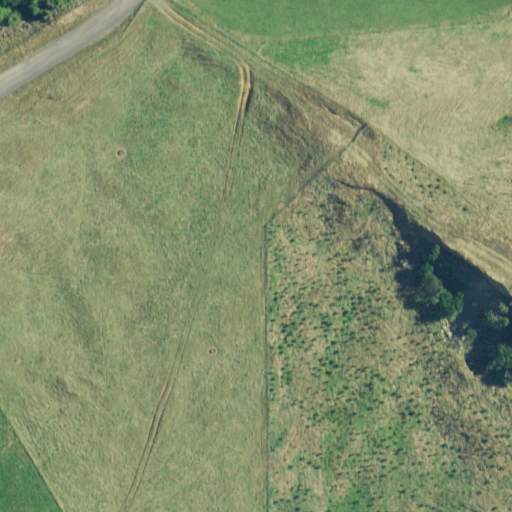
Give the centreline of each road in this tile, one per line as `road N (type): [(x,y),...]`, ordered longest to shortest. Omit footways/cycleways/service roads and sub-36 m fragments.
road 1 (unknown): [(132,0),(276,85),(373,183),(511,273)]
road 2 (unknown): [(0,72),(97,5),(117,0)]
